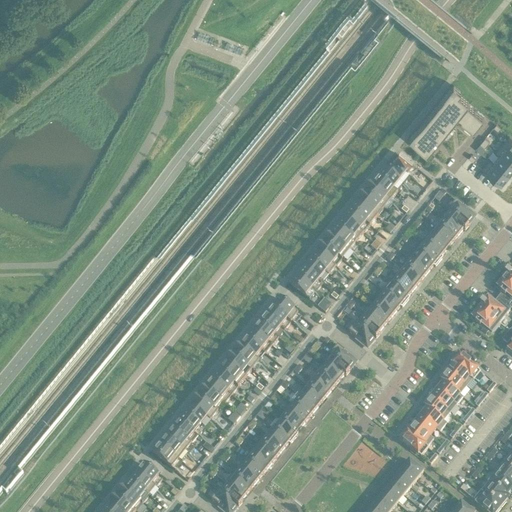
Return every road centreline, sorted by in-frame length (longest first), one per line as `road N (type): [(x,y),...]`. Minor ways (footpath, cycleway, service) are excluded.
road 1 (secondary): [(448,0),(28,511)]
road 2 (residential): [(435,318),(395,386),(293,511)]
road 3 (residential): [(511,225),(435,318)]
